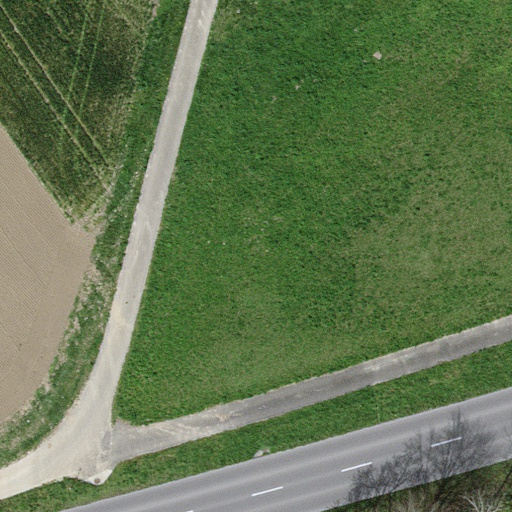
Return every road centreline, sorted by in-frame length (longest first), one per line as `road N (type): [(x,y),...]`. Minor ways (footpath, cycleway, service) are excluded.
road 1 (track): [(83,469),(203,0)]
road 2 (track): [(511,342),(83,469)]
road 3 (secondary): [(185,511),(511,428)]
